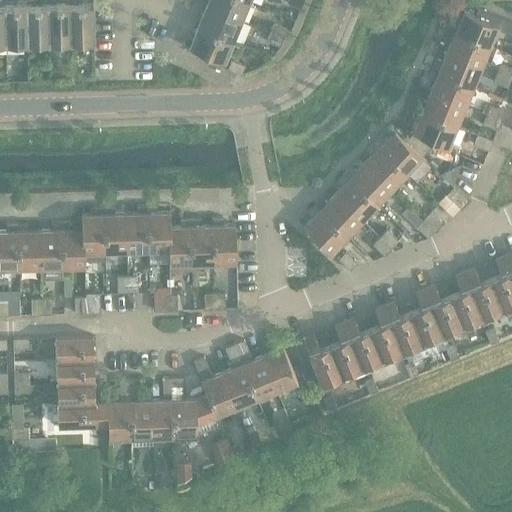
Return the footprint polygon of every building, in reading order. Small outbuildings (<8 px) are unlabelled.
[(207,0),(205,5),(240,20),(248,0),(207,0)] [(287,0),(286,2),(300,8),(303,0),(287,0)] [(47,4),(48,42),(65,41),(65,49),(70,48),(69,3),(47,4)] [(69,3),(70,48),(74,48),(74,41),(93,41),(92,3),(69,3)] [(48,42),(47,4),(26,5),(27,50),(31,49),(31,43),(48,42)] [(4,6),(5,43),(22,43),(23,50),(27,50),(26,5),(4,6)] [(197,25),(231,40),(240,20),(205,5),(197,25)] [(448,29),(489,46),(497,25),(463,11),(458,22),(452,19),(448,29)] [(273,24),(270,32),(283,38),(287,30),(287,29),(273,24)] [(231,40),(197,25),(188,46),(223,61),(231,40)] [(489,46),(448,29),(444,38),(450,41),(446,51),(481,65),(489,46)] [(266,41),(280,46),(283,38),(270,32),(266,41)] [(431,68),(472,85),(481,65),(446,51),(442,61),(436,59),(431,68)] [(231,59),(227,69),(241,75),(245,65),(231,59)] [(497,72),(511,78),(511,75),(511,67),(500,62),(497,72)] [(472,85),(431,68),(427,78),(434,81),(430,91),(464,105),(472,85)] [(511,78),(497,72),(493,81),(507,87),(511,78)] [(415,108),(456,125),(464,105),(430,91),(426,102),(419,99),(415,108)] [(486,114),(500,120),(504,110),(490,104),(486,114)] [(413,131),(405,141),(404,141),(421,157),(436,141),(447,146),(456,125),(415,108),(411,118),(418,121),(413,131)] [(500,120),(486,114),(482,123),(497,129),(500,120)] [(373,142),(406,173),(421,157),(404,141),(405,141),(394,131),(386,140),(380,135),(373,142)] [(487,149),(488,149),(492,140),(469,131),(465,141),(472,144),(467,157),(482,163),(487,149)] [(406,173),(373,142),(366,149),(372,154),(364,163),(391,188),(406,173)] [(344,173),(376,204),(391,188),(364,163),(356,171),(351,166),(344,173)] [(460,164),(441,174),(454,186),(462,166),(460,164)] [(334,194),(361,220),(376,204),(344,173),(337,181),(342,186),(334,194)] [(456,189),(449,196),(460,207),(467,200),(456,189)] [(314,205),(346,235),(361,220),(334,194),(327,201),(322,197),(314,205)] [(149,249),(147,204),(137,205),(137,212),(126,212),(127,250),(149,249)] [(149,249),(169,249),(170,249),(169,225),(171,225),(170,211),(157,211),(157,204),(147,204),(149,249)] [(85,251),(85,260),(106,260),(105,250),(104,205),(93,206),(94,213),(81,213),(82,228),(83,228),(84,251),(85,251)] [(104,205),(105,250),(127,250),(126,212),(114,213),(114,205),(104,205)] [(346,235),(314,205),(307,212),(312,217),(304,226),(331,252),(346,235)] [(423,219),(434,230),(442,222),(430,211),(423,219)] [(213,224),(214,262),(236,261),(235,223),(224,224),(223,216),(211,217),(211,224),(213,224)] [(170,249),(169,249),(169,270),(174,272),(184,272),(192,270),(192,262),(191,217),(181,218),(181,225),(171,225),(169,225),(170,249)] [(191,217),(192,262),(214,262),(213,224),(211,224),(201,224),(201,217),(191,217)] [(434,230),(423,219),(416,226),(428,237),(434,230)] [(62,266),(61,221),(50,221),(51,229),(39,229),(40,267),(62,266)] [(61,221),(62,266),(85,266),(85,260),(85,251),(84,251),(83,228),(82,228),(72,228),(71,221),(61,221)] [(0,267),(18,267),(17,222),(6,223),(6,230),(0,229),(0,267)] [(17,222),(18,267),(40,267),(39,229),(27,229),(27,222),(17,222)] [(379,237),(391,247),(398,240),(387,229),(379,237)] [(372,244),(384,255),(391,247),(379,237),(372,244)] [(338,259),(350,269),(357,262),(345,251),(338,259)] [(511,311),(511,269),(506,254),(495,259),(503,279),(494,283),(506,313),(511,311)] [(506,313),(494,283),(482,288),(474,268),(466,271),(486,322),(506,313)] [(486,322),(466,271),(455,276),(463,296),(454,299),(466,330),(486,322)] [(128,276),(129,291),(137,291),(137,275),(128,276)] [(129,291),(128,276),(117,276),(117,292),(129,291)] [(466,330),(454,299),(442,304),(434,284),(426,288),(446,338),(466,330)] [(446,338),(426,288),(415,292),(423,312),(413,316),(425,346),(446,338)] [(215,308),(215,293),(204,293),(205,309),(215,308)] [(215,293),(215,308),(225,308),(224,293),(215,293)] [(170,310),(170,294),(161,295),(161,310),(170,310)] [(170,294),(170,310),(182,309),(181,294),(170,294)] [(86,297),(87,312),(95,312),(94,296),(86,297)] [(87,312),(86,297),(74,297),(75,312),(87,312)] [(42,313),(41,298),(31,298),(31,313),(42,313)] [(41,298),(42,313),(51,313),(51,298),(41,298)] [(425,346),(413,316),(401,321),(393,301),(385,305),(405,354),(425,346)] [(405,354),(385,305),(374,309),(382,329),(372,333),(384,363),(405,354)] [(384,363),(372,333),(362,337),(354,318),(344,321),(364,371),(384,363)] [(364,371),(344,321),(334,325),(343,345),(332,350),(344,379),(364,371)] [(262,355),(279,396),(282,394),(280,388),(297,380),(275,326),(264,330),(273,350),(262,355)] [(490,343),(498,340),(492,326),(484,329),(490,343)] [(344,379),(332,350),(322,354),(314,334),(303,338),(323,387),(344,379)] [(57,359),(94,358),(93,335),(56,336),(57,359)] [(12,338),(13,348),(29,348),(28,338),(12,338)] [(279,396),(262,355),(252,359),(243,339),(234,343),(257,397),(273,390),(276,397),(279,396)] [(450,359),(458,356),(452,342),(444,346),(450,359)] [(222,371),(239,412),(243,411),(240,404),(257,397),(234,343),(224,347),(233,367),(222,371)] [(207,393),(216,414),(233,407),(236,413),(239,412),(222,371),(212,375),(203,355),(193,360),(207,393)] [(94,358),(57,359),(57,380),(95,379),(94,358)] [(409,376),(418,373),(412,359),(404,363),(409,376)] [(13,372),(14,382),(29,381),(29,372),(13,372)] [(207,393),(196,398),(184,398),(183,376),(173,377),(175,435),(197,435),(196,422),(216,414),(207,393)] [(370,393),(378,390),(372,376),(364,379),(370,393)] [(152,399),(153,444),(156,443),(156,436),(175,435),(173,377),(163,377),(163,398),(152,399)] [(108,400),(108,437),(131,437),(130,378),(119,378),(120,400),(108,400)] [(130,378),(131,437),(148,436),(149,444),(153,444),(152,399),(141,399),(140,378),(130,378)] [(58,402),(98,401),(98,400),(95,400),(95,379),(57,380),(58,402)] [(29,381),(14,382),(14,392),(30,392),(29,381)] [(328,410),(336,407),(331,393),(323,397),(328,410)] [(98,401),(58,402),(59,425),(108,423),(108,437),(108,400),(98,400),(98,401)] [(14,403),(12,404),(13,416),(23,416),(23,403),(14,403)] [(0,429),(0,438),(28,437),(28,429),(0,429)] [(257,431),(249,435),(254,447),(262,444),(257,431)] [(218,461),(222,460),(230,457),(223,439),(211,444),(218,461)] [(191,462),(176,463),(177,484),(192,476),(191,462)] [(160,477),(155,477),(155,488),(165,487),(165,481),(160,477)]
